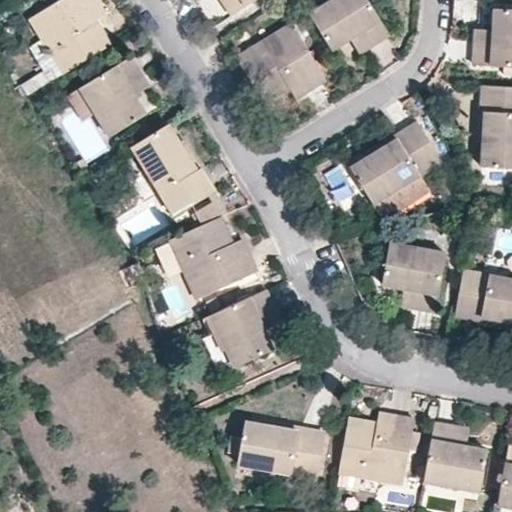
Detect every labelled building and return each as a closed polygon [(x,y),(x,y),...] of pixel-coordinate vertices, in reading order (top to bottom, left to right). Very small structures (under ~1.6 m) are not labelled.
[(20,0),(54,54),(101,27),(87,4),(85,0),(20,0)] [(196,0),(216,24),(230,12),(219,0),(196,0)] [(224,0),(231,10),(247,0),(224,0)] [(333,9),(328,0),(310,12),(315,20),(333,9)] [(371,0),(328,0),(333,9),(315,20),(333,48),(351,38),(359,33),(368,48),(391,33),(371,0)] [(511,62),(511,5),(496,5),(494,29),(493,37),(476,36),(474,61),(511,62)] [(265,102),(290,86),(296,82),(302,91),(327,75),(293,19),(236,54),(265,102)] [(493,37),(494,29),(476,28),(476,36),(493,37)] [(361,52),(368,48),(359,33),(351,38),(361,52)] [(136,64),(122,39),(71,70),(90,100),(96,96),(107,116),(136,98),(124,78),(121,73),(136,64)] [(121,73),(124,78),(140,70),(136,64),(121,73)] [(296,95),(302,91),(296,82),(290,86),(296,95)] [(481,110),(487,110),(484,142),(482,163),(511,165),(511,84),(482,83),(481,110)] [(101,120),(107,116),(96,96),(90,100),(101,120)] [(487,110),(481,110),(479,142),(484,142),(487,110)] [(393,135),(396,139),(368,156),(352,166),(375,201),(443,161),(418,120),(393,135)] [(169,123),(134,145),(176,213),(193,202),(215,189),(202,166),(197,168),(180,140),(169,123)] [(366,152),(368,156),(396,139),(393,135),(366,152)] [(185,137),(180,140),(197,168),(202,166),(185,137)] [(228,212),(215,189),(193,202),(206,222),(221,215),(228,212)] [(221,215),(169,240),(197,299),(258,272),(246,244),(236,249),(233,243),(221,215)] [(246,244),(243,238),(233,243),(236,249),(246,244)] [(387,240),(386,248),(408,252),(409,244),(387,240)] [(403,285),(411,286),(408,305),(434,309),(445,251),(409,244),(408,252),(386,248),(380,281),(403,285)] [(511,283),(462,274),(454,319),(480,324),(481,319),(511,325),(511,283)] [(401,304),(408,305),(411,286),(403,285),(401,304)] [(266,331),(262,323),(278,316),(265,288),(212,313),(226,345),(233,343),(243,364),(274,349),(266,331)] [(262,323),(266,331),(281,324),(278,316),(262,323)] [(511,329),(511,325),(481,319),(480,324),(511,329)] [(233,343),(226,345),(236,366),(243,364),(233,343)] [(376,425),(383,426),(386,414),(379,413),(376,425)] [(386,414),(383,426),(376,425),(348,420),(338,472),(403,484),(414,419),(386,414)] [(295,433),(295,428),(264,423),(263,428),(295,433)] [(460,428),(434,423),(422,482),(457,489),(459,482),(480,485),(487,451),(465,447),(457,446),(460,428)] [(244,424),(237,466),(316,478),(324,433),(295,428),(295,433),(263,428),(244,424)] [(468,429),(460,428),(457,446),(465,447),(468,429)] [(511,446),(507,445),(497,504),(511,506),(511,446)] [(459,482),(457,489),(479,493),(480,485),(459,482)]
